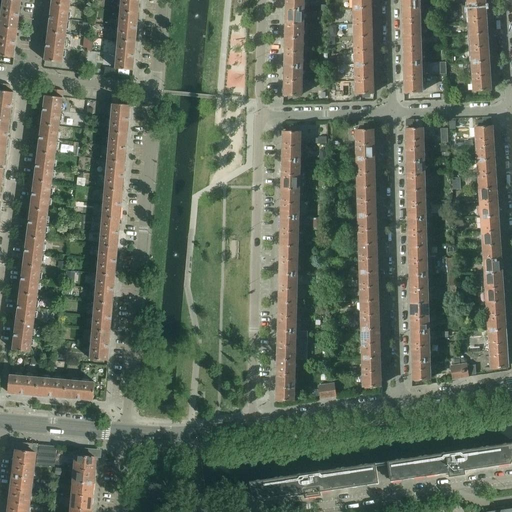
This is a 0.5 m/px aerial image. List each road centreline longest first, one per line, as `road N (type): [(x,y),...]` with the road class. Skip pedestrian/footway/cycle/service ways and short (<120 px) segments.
road 1 (residential): [(157,91),(126,433)]
road 2 (residential): [(251,426),(258,115)]
road 3 (residential): [(390,112),(395,405)]
road 4 (residential): [(511,478),(284,511)]
road 5 (residential): [(0,295),(30,78)]
road 6 (residential): [(395,405),(251,426)]
road 7 (residential): [(390,112),(258,115)]
road 8 (residential): [(30,78),(157,91)]
road 9 (residential): [(0,421),(126,433)]
